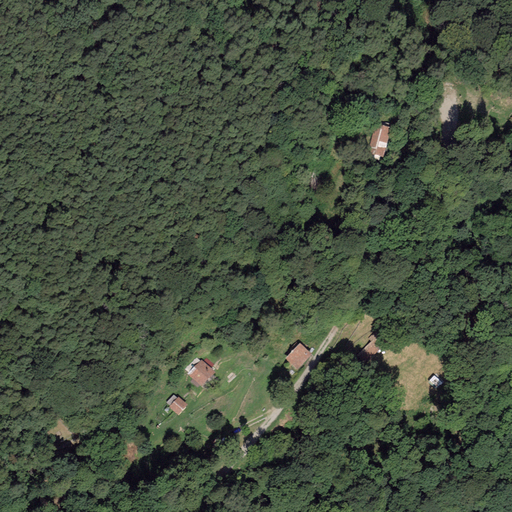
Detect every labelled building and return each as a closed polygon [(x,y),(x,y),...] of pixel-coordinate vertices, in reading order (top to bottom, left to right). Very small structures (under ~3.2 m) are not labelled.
[(391,128),(374,124),(367,155),(384,159),(391,128)] [(378,351),(371,343),(356,356),(364,364),(378,351)] [(311,357),(299,346),(285,361),(297,372),(311,357)] [(214,374),(200,360),(187,374),(201,387),(214,374)] [(187,406),(177,398),(168,409),(178,417),(187,406)]
